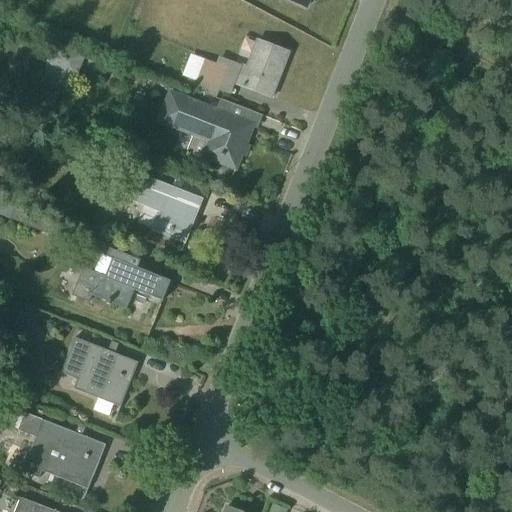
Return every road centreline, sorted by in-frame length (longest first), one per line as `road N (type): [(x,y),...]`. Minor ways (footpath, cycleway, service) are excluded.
road 1 (residential): [(374,0),(200,444)]
road 2 (residential): [(343,511),(200,444)]
